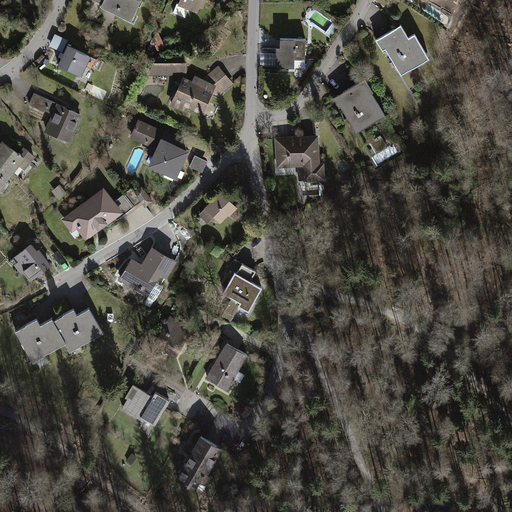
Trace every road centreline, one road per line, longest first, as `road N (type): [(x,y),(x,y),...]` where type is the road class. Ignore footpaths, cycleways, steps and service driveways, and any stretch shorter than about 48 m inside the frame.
road 1 (residential): [(252,139),(285,356),(267,403),(240,426),(194,408)]
road 2 (track): [(511,423),(425,334),(349,297),(278,279)]
road 3 (residential): [(44,287),(168,216),(252,139)]
road 4 (track): [(382,511),(297,314),(283,303)]
road 5 (track): [(146,511),(0,411)]
road 6 (residential): [(252,115),(283,114),(304,101),(368,0)]
